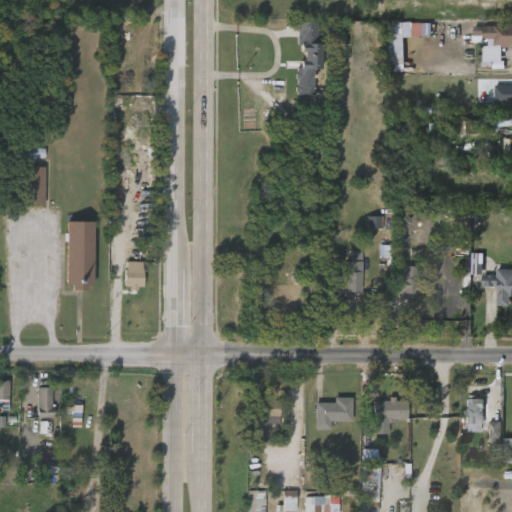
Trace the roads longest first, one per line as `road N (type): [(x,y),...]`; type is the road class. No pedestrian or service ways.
road 1 (tertiary): [(0,353),(511,351)]
road 2 (secondary): [(177,0),(173,352)]
road 3 (secondary): [(200,351),(207,0)]
road 4 (secondary): [(200,511),(200,351)]
road 5 (secondary): [(173,352),(172,511)]
